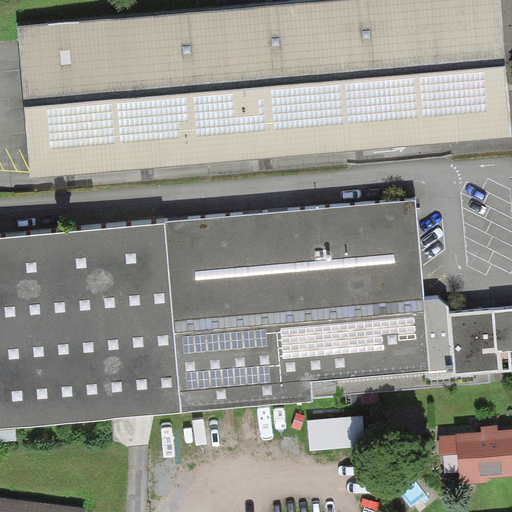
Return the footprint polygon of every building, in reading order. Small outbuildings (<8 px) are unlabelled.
[(511,110),(503,0),(236,0),(20,19),(29,147),(30,168),(511,130),(511,110)] [(417,190),(0,224),(0,416),(504,380),(504,366),(511,365),(511,299),(449,305),(449,298),(440,290),(425,291),(417,190)] [(364,412),(309,416),(311,444),(366,440),(364,412)] [(511,424),(457,427),(457,431),(440,432),(441,448),(458,447),(459,476),(487,475),(487,468),(511,467),(511,424)] [(0,493),(0,511),(83,511),(84,505),(0,493)]
